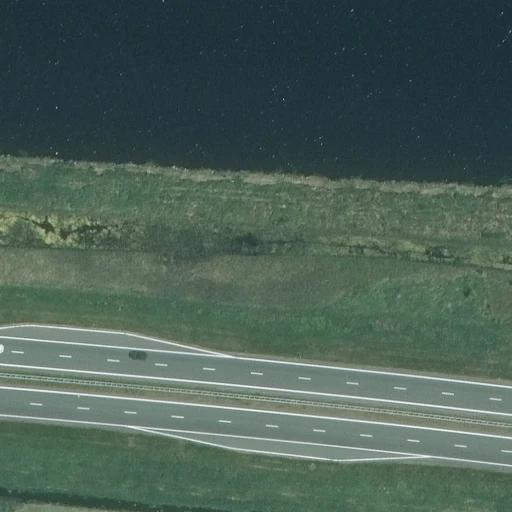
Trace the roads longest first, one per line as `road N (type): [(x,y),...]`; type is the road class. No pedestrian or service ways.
road 1 (trunk): [(511,402),(0,352)]
road 2 (trunk): [(0,404),(511,453)]
